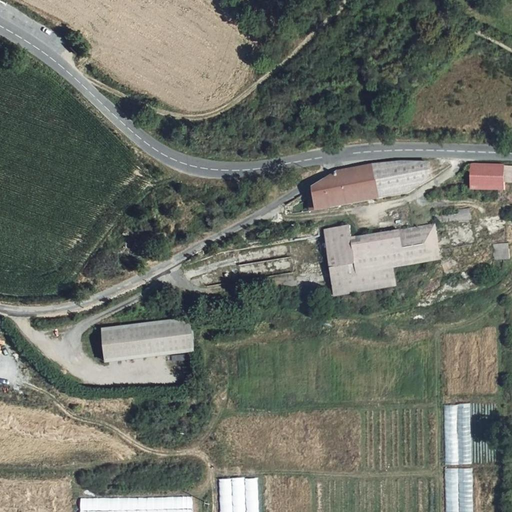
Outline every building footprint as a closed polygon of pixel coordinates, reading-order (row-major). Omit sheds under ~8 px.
[(408,193),(432,177),(429,164),(403,163),(378,166),(339,174),(315,190),(318,208),(408,193)] [(502,191),(502,165),(471,164),(471,189),(502,191)] [(470,217),(469,209),(437,214),(438,222),(470,217)] [(439,260),(434,225),(353,239),(351,227),(326,231),(337,294),(397,284),(395,268),(439,260)] [(509,259),(509,244),(494,244),(494,259),(509,259)] [(199,352),(195,319),(106,329),(111,362),(199,352)] [(191,511),(191,496),(80,499),(80,511),(191,511)]
